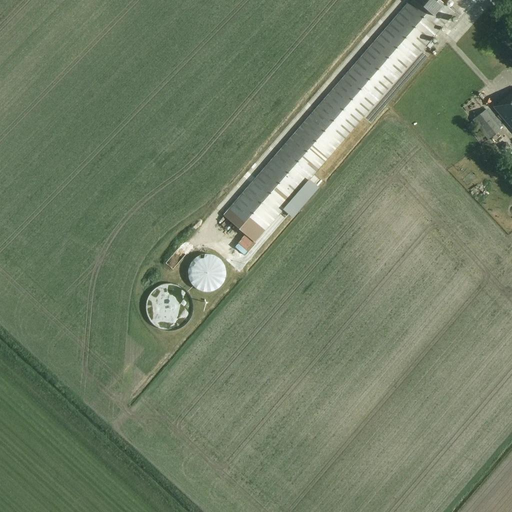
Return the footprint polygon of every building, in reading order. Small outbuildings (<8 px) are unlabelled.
[(453,14),(437,0),(411,0),(225,216),(255,242),(453,14)] [(457,41),(470,23),(465,19),(452,37),(457,41)] [(489,98),(495,94),(490,88),(484,92),(489,98)] [(511,92),(495,107),(511,127),(511,92)] [(501,131),(486,111),(473,120),(488,140),(501,131)] [(188,273),(188,274),(188,275),(188,276),(189,276),(189,277),(189,278),(189,279),(189,280),(190,281),(190,282),(191,283),(191,284),(192,284),(192,285),(193,286),(194,287),(195,288),(196,289),(197,289),(197,290),(198,290),(199,291),(200,291),(201,292),(202,292),(203,292),(204,292),(205,293),(206,293),(207,293),(208,293),(209,293),(210,293),(211,292),(212,292),(213,292),(214,292),(215,291),(216,291),(216,290),(217,290),(218,290),(218,289),(219,289),(220,288),(221,287),(222,286),(223,285),(223,284),(224,284),(224,283),(225,282),(225,281),(225,280),(226,279),(226,278),(226,277),(226,276),(227,276),(227,275),(227,274),(227,273),(227,272),(226,271),(226,270),(226,269),(226,268),(226,267),(225,266),(225,265),(224,265),(224,264),(224,263),(223,263),(223,262),(222,261),(221,260),(220,259),(219,258),(218,258),(218,257),(217,257),(216,257),(216,256),(215,256),(214,256),(213,255),(212,255),(211,255),(210,255),(209,254),(208,254),(207,254),(206,254),(205,254),(205,255),(204,255),(203,255),(202,255),(201,256),(200,256),(199,256),(198,257),(197,257),(197,258),(196,258),(195,259),(194,260),(193,261),(192,262),(192,263),(191,263),(191,264),(191,265),(190,265),(190,266),(189,267),(189,268),(189,269),(189,270),(189,271),(188,272),(188,273)] [(164,297),(153,298),(157,327),(183,324),(182,313),(179,314),(178,308),(166,310),(164,297)]
